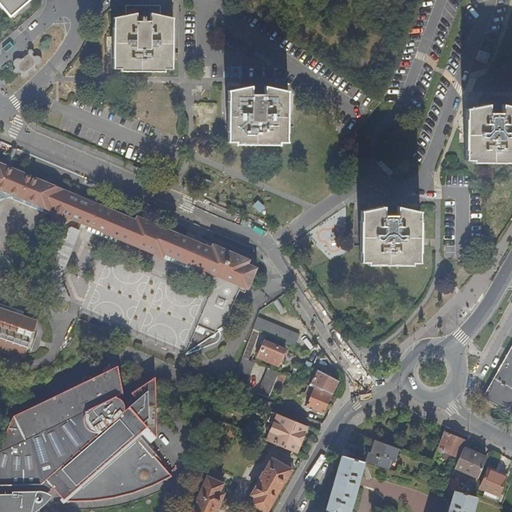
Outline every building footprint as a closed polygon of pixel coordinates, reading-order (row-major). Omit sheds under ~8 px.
[(0,0),(0,4),(10,16),(27,0),(0,0)] [(113,68),(119,68),(120,71),(162,71),(162,69),(170,69),(171,58),(169,58),(170,31),(171,31),(171,18),(149,12),(149,21),(141,21),(135,20),(136,13),(114,17),(113,32),(114,32),(114,58),(113,58),(113,68)] [(28,50),(28,55),(22,59),(18,58),(15,59),(13,61),(13,64),(14,67),(15,69),(13,71),(13,72),(15,74),(18,73),(20,73),(21,76),(21,78),(24,79),(27,77),(28,73),(31,71),(33,72),(36,72),(40,70),(41,66),(43,62),(41,58),(37,52),(34,52),(32,51),(30,49),(28,50)] [(251,94),(250,84),(229,90),(228,104),(230,104),(230,129),(229,130),(229,141),(235,141),(235,144),(279,145),(279,142),(285,142),(286,130),(284,130),(285,102),(286,102),(286,91),(265,85),(264,94),(256,94),(251,94)] [(473,162),(511,161),(511,105),(503,103),(503,112),(489,112),(490,103),(467,108),(467,120),(468,120),(468,136),(467,149),(466,149),(466,159),(473,159),(473,162)] [(0,351),(22,359),(35,321),(21,316),(0,309),(0,191),(56,215),(54,218),(52,225),(59,228),(64,218),(88,228),(117,240),(115,244),(113,243),(84,315),(186,359),(217,347),(220,342),(222,339),(222,336),(221,333),(228,328),(226,327),(242,288),(247,290),(257,268),(247,264),(249,260),(212,244),(210,248),(136,217),(134,221),(3,165),(5,162),(0,159),(0,351)] [(0,196),(10,201),(12,201),(54,218),(56,215),(0,191),(0,196)] [(257,201),(252,207),(260,212),(264,206),(257,201)] [(367,264),(411,263),(411,261),(419,261),(419,250),(417,250),(417,221),(418,221),(418,210),(397,204),(397,214),(383,214),(383,204),(361,210),(361,223),(362,223),(362,249),(361,249),(361,261),(367,261),(367,264)] [(117,240),(88,228),(87,232),(113,243),(115,244),(117,240)] [(80,233),(72,229),(58,236),(41,273),(55,301),(63,307),(69,304),(80,233)] [(0,309),(21,316),(22,313),(0,305),(0,309)] [(300,335),(258,317),(253,329),(259,332),(295,347),(300,335)] [(248,360),(259,332),(253,329),(242,358),(248,360)] [(284,350),(264,341),(257,358),(278,366),(284,350)] [(511,347),(483,398),(511,414),(511,347)] [(326,370),(333,367),(327,358),(326,360),(317,356),(314,364),(326,370)] [(240,399),(254,363),(248,360),(242,358),(228,394),(240,399)] [(53,489),(58,493),(63,492),(69,490),(72,502),(79,502),(83,502),(102,501),(120,498),(130,495),(143,490),(151,487),(160,483),(170,478),(155,458),(157,457),(139,438),(147,431),(157,422),(157,421),(149,415),(151,414),(152,410),(156,410),(156,380),(132,396),(137,402),(123,414),(122,411),(124,409),(125,407),(124,404),(122,402),(119,400),(116,402),(115,400),(124,396),(119,369),(11,415),(2,444),(0,444),(0,511),(31,511),(32,502),(37,507),(39,508),(41,508),(44,508),(46,505),(47,502),(47,499),(46,495),(53,489)] [(269,399),(274,386),(279,374),(268,369),(258,394),(269,399)] [(339,382),(318,371),(311,384),(332,395),(339,382)] [(279,388),(284,376),(279,374),(274,386),(279,388)] [(313,388),(308,386),(304,397),(309,399),(313,388)] [(313,388),(309,399),(306,407),(313,410),(312,412),(317,414),(318,413),(318,412),(323,414),(332,396),(313,388)] [(300,446),(307,427),(271,412),(268,422),(273,424),(267,441),(297,453),(300,446)] [(157,422),(147,431),(157,440),(157,422)] [(444,432),(437,449),(456,458),(464,441),(444,432)] [(368,452),(365,462),(388,469),(390,461),(394,462),(398,449),(374,441),(370,453),(368,452)] [(456,458),(459,459),(463,449),(466,442),(464,441),(456,458)] [(459,459),(446,487),(470,495),(485,461),(478,458),(479,456),(463,449),(459,459)] [(264,511),(267,511),(268,511),(284,482),(285,482),(291,470),(293,465),(275,454),(273,460),(272,459),(264,473),(263,473),(259,480),(260,481),(252,496),(256,498),(252,505),(264,511)] [(349,511),(364,462),(342,455),(326,511),(349,511)] [(507,475),(489,467),(480,489),(484,491),(481,497),(495,503),(507,475)] [(209,478),(207,477),(193,511),(192,511),(191,511),(217,511),(219,509),(218,508),(224,494),(220,492),(223,484),(222,484),(224,478),(211,472),(209,478)] [(63,492),(58,493),(59,497),(59,498),(62,501),(65,503),(67,503),(72,502),(69,490),(63,492)] [(472,511),(476,497),(470,495),(454,491),(448,511),(472,511)]
